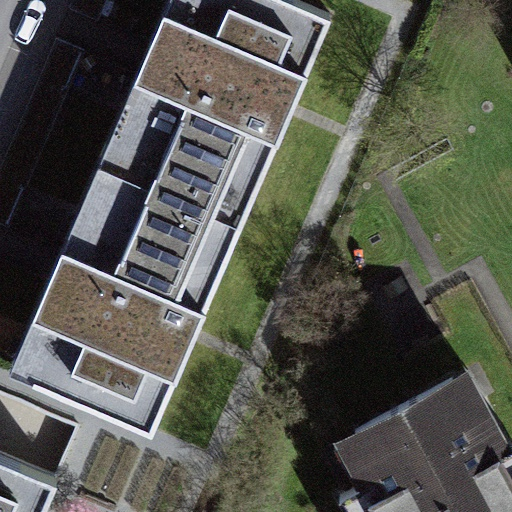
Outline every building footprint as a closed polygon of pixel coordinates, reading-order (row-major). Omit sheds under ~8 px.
[(309,11),(284,0),(167,0),(145,52),(53,262),(11,358),(130,410),(309,11)] [(72,0),(71,3),(105,17),(112,0),(72,0)] [(56,44),(0,171),(0,227),(14,233),(90,59),(56,44)] [(511,511),(511,437),(467,357),(334,430),(379,511),(511,511)] [(0,511),(29,511),(48,468),(0,448),(0,511)]
